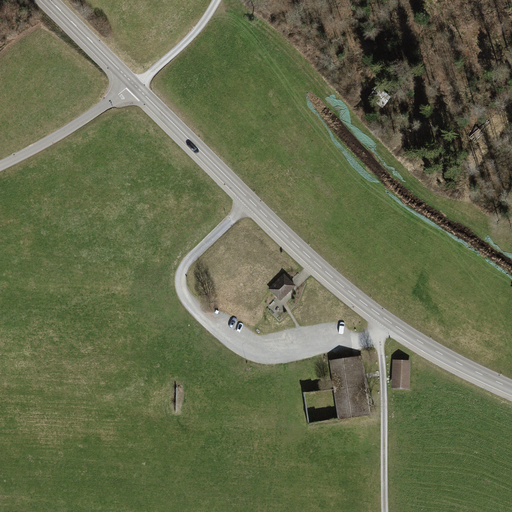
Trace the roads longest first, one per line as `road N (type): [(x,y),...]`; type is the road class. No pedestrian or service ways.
road 1 (secondary): [(135,85),(351,293),(421,342),(511,388)]
road 2 (track): [(379,326),(384,511)]
road 3 (unclassified): [(0,165),(135,85)]
road 4 (secondary): [(49,0),(135,85)]
